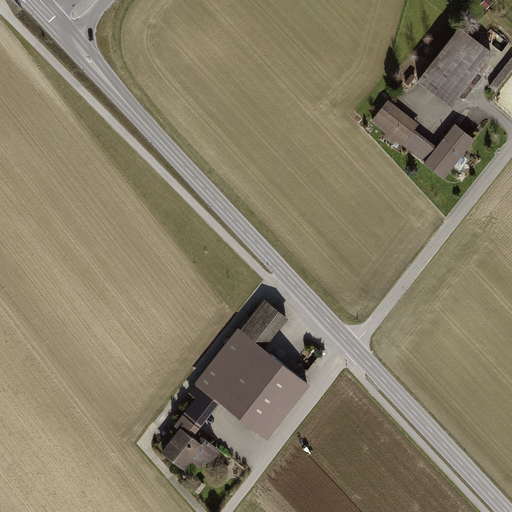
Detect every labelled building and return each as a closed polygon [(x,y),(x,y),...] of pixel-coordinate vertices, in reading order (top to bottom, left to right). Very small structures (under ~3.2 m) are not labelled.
[(459,27),(418,79),(450,104),(464,87),(465,88),(468,83),(467,82),(491,52),(459,27)] [(511,56),(490,86),(496,91),(511,70),(511,56)] [(373,121),(415,153),(425,140),(413,131),(416,126),(386,103),(373,121)] [(456,124),(436,149),(426,162),(426,163),(444,177),(474,138),(456,124)] [(415,153),(426,162),(436,149),(425,140),(415,153)] [(182,427),(164,451),(182,466),(189,457),(192,459),(196,453),(199,453),(207,460),(210,460),(217,451),(217,448),(205,439),(202,439),(200,441),(193,436),(221,400),(260,431),(281,403),(287,408),(307,382),(263,347),(287,318),(266,301),(243,331),(241,329),(191,392),(197,398),(176,423),(182,427)] [(204,486),(198,482),(195,487),(200,491),(204,486)]
